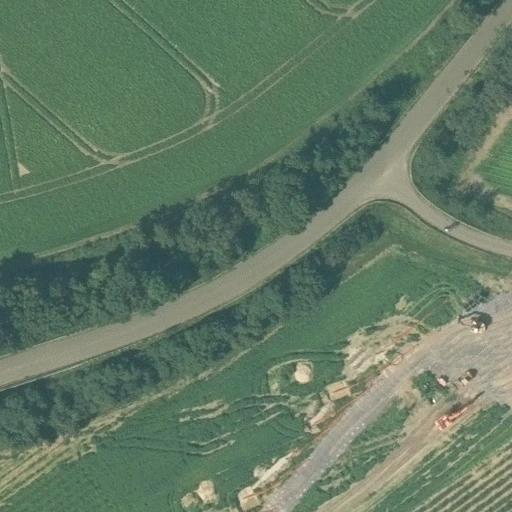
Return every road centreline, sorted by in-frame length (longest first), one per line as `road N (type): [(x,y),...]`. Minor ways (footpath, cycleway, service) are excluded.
road 1 (unclassified): [(375,170),(269,257),(146,321),(0,366)]
road 2 (unclassified): [(510,0),(375,170)]
road 3 (unclassified): [(375,170),(425,209),(511,250)]
